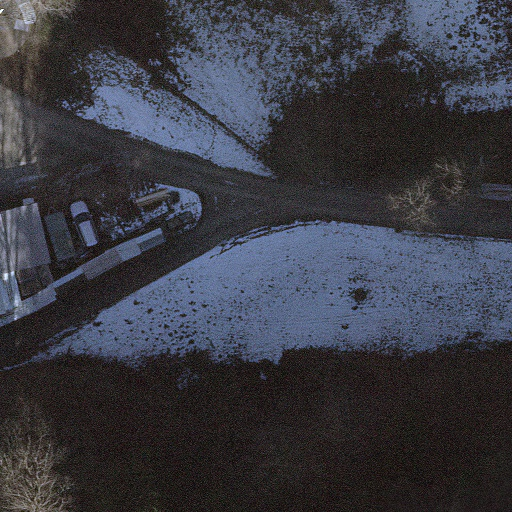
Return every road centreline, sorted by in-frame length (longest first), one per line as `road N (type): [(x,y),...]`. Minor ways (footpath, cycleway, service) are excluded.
road 1 (track): [(511,220),(254,205),(0,332)]
road 2 (track): [(0,107),(28,131),(157,180),(254,205)]
